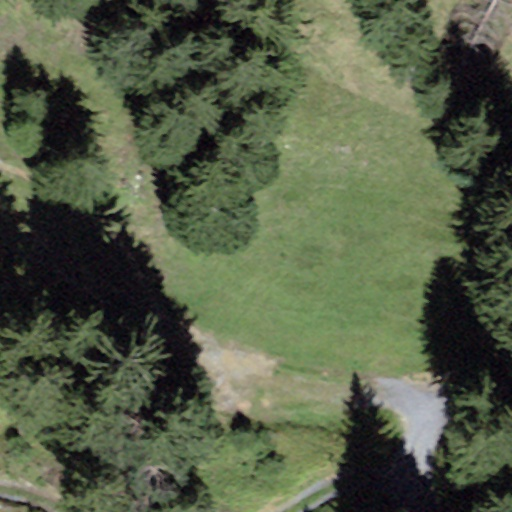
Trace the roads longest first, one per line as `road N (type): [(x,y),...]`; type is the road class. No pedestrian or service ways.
road 1 (track): [(0,233),(110,306),(417,468)]
road 2 (track): [(417,468),(282,511)]
